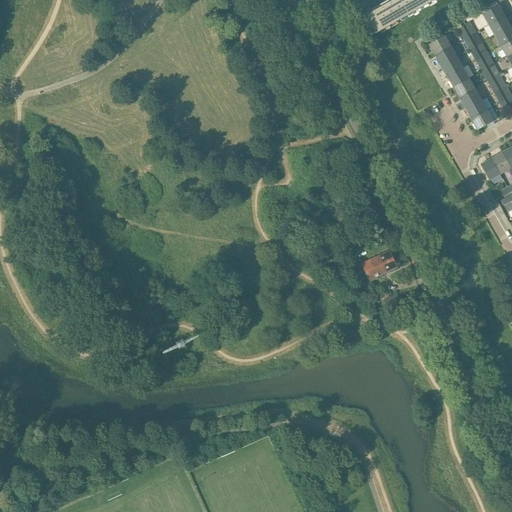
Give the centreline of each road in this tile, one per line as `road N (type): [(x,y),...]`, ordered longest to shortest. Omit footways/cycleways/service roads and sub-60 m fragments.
road 1 (unclassified): [(511,458),(298,0)]
road 2 (residential): [(511,125),(461,159),(511,248)]
